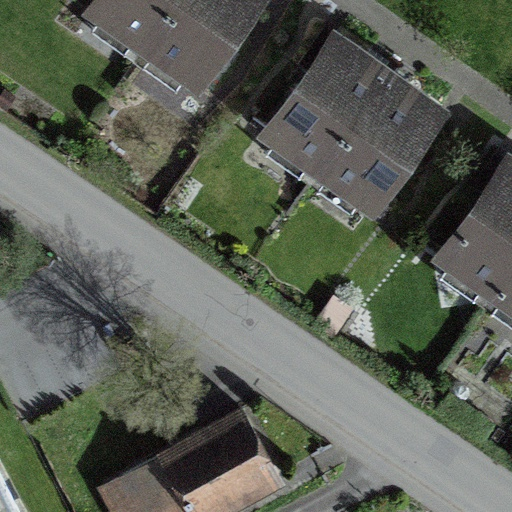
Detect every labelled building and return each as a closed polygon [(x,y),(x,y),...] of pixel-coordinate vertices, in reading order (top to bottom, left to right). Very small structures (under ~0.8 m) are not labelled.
[(137,52),(174,0),(94,0),(84,15),(137,52)] [(174,0),(137,52),(198,95),(265,0),(174,0)] [(259,137),(313,175),(385,73),(331,36),(259,137)] [(445,116),(385,73),(313,175),(373,218),(445,116)] [(489,292),(511,260),(511,162),(508,160),(439,256),(489,292)] [(511,260),(489,292),(511,308),(511,260)] [(245,511),(290,488),(251,415),(169,459),(172,465),(106,500),(112,511),(245,511)] [(0,511),(32,511),(0,452),(0,511)]
